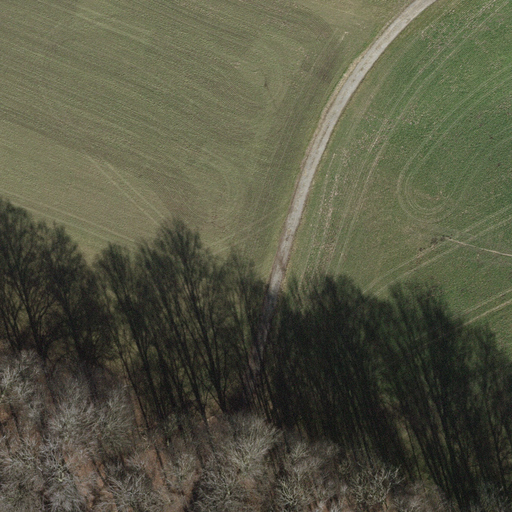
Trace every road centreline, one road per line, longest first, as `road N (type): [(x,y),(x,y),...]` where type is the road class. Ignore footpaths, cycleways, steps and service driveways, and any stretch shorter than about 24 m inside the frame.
road 1 (track): [(428,0),(334,112),(290,224),(253,380)]
road 2 (track): [(174,511),(210,468),(253,380)]
